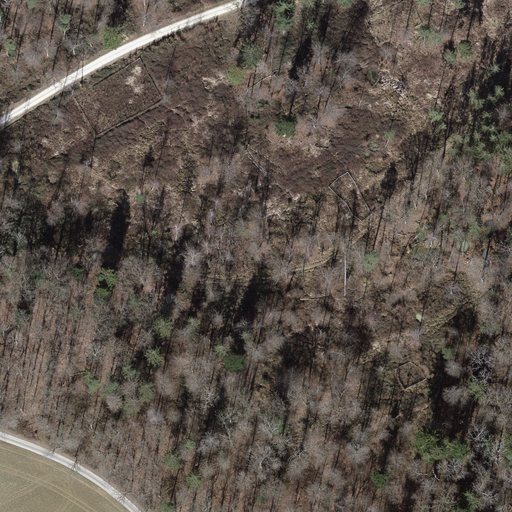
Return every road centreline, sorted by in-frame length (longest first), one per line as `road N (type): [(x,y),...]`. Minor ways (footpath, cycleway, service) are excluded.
road 1 (track): [(511,107),(490,115),(378,204),(308,270),(204,276),(60,251),(0,261)]
road 2 (track): [(0,121),(127,52),(267,0)]
